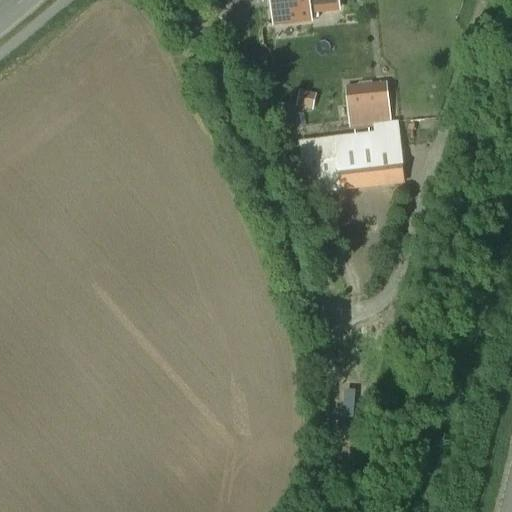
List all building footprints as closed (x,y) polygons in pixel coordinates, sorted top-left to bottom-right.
[(333,0),(262,0),(265,28),(308,24),(308,17),(335,14),(333,0)] [(365,24),(302,30),(307,78),(370,71),(365,24)] [(387,86),(347,90),(351,128),(391,124),(387,86)] [(298,90),(295,107),(311,111),(315,94),(298,90)] [(398,134),(304,146),(310,195),(404,184),(398,134)]
